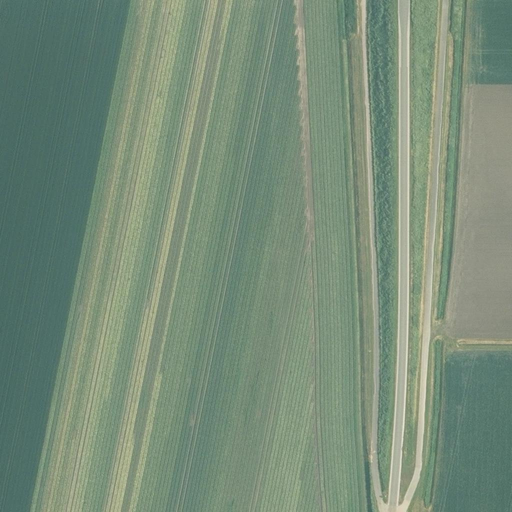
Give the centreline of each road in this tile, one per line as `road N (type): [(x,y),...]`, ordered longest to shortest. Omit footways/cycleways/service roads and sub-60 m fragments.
road 1 (unclassified): [(401,511),(418,465),(445,0)]
road 2 (unclassified): [(362,0),(381,511)]
road 3 (unclassified): [(391,511),(401,365),(403,0)]
